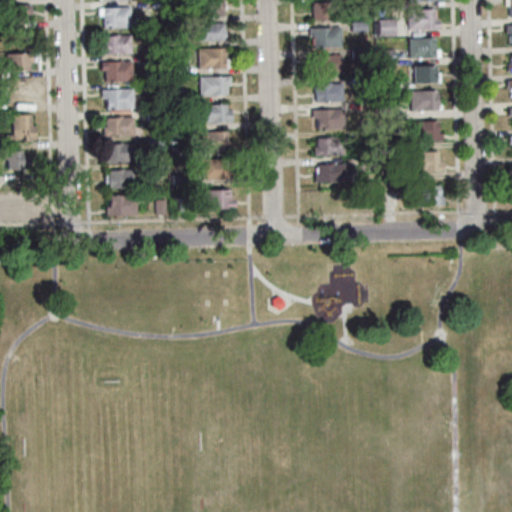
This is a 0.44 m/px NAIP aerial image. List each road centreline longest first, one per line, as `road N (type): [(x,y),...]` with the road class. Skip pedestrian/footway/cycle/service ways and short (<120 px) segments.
road 1 (residential): [(475,230),(71,242)]
road 2 (residential): [(71,242),(62,0)]
road 3 (residential): [(273,236),(265,0)]
road 4 (residential): [(475,230),(468,0)]
